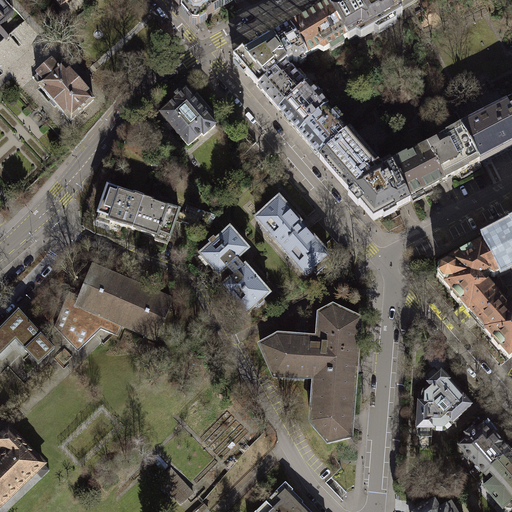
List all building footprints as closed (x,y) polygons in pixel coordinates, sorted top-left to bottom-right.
[(0,0),(0,25),(12,14),(0,0)] [(237,0),(173,0),(195,25),(198,25),(208,20),(209,16),(206,12),(210,10),(212,13),(214,12),(214,13),(237,0)] [(395,0),(336,0),(337,1),(328,6),(347,38),(349,41),(359,34),(361,38),(377,29),(379,33),(396,24),(393,20),(403,15),(400,10),(401,10),(400,8),(395,0)] [(395,0),(400,8),(414,0),(416,0),(417,1),(418,0),(395,0)] [(347,38),(328,6),(290,27),(307,57),(319,50),(324,52),(347,38)] [(273,37),(287,63),(293,60),(294,62),(297,62),(307,57),(290,27),(273,37)] [(287,63),(273,37),(244,53),(243,52),(234,59),(259,88),(284,66),(287,63)] [(44,82),(39,85),(46,93),(45,93),(64,113),(71,121),(94,100),(87,93),(88,92),(69,72),(62,65),(59,68),(52,61),(37,74),(44,82)] [(284,66),(259,88),(260,89),(258,90),(261,94),(262,92),(279,111),(305,88),(290,70),(289,71),(284,66)] [(299,134),(327,110),(328,109),(321,101),(318,104),(311,96),(314,94),(307,86),(305,88),(279,111),(285,119),(284,121),(290,128),(292,127),(299,134)] [(193,99),(186,91),(182,94),(180,92),(175,97),(177,99),(173,102),(174,103),(160,114),(173,128),(172,128),(178,135),(178,134),(189,146),(202,135),(204,137),(216,126),(210,120),(215,115),(197,95),(193,99)] [(511,147),(511,114),(507,104),(461,128),(480,164),(511,147)] [(327,110),(299,134),(319,158),(347,134),(327,110)] [(428,147),(445,181),(459,174),(462,179),(470,175),(482,168),(480,164),(461,128),(447,136),(448,137),(428,147)] [(391,162),(380,167),(350,132),(347,134),(319,158),(348,191),(350,194),(348,196),(358,207),(360,205),(374,221),(382,216),(383,219),(397,212),(396,209),(411,201),(392,164),(391,162)] [(445,181),(428,147),(408,158),(407,157),(392,164),(411,201),(412,201),(413,204),(426,197),(426,198),(434,194),(431,189),(445,181)] [(133,231),(144,199),(135,196),(135,197),(121,193),(121,192),(108,187),(99,214),(97,221),(110,226),(110,223),(133,231)] [(144,199),(133,231),(156,238),(155,241),(168,245),(170,238),(176,222),(177,219),(179,213),(179,211),(166,207),(166,208),(152,203),(152,202),(144,199)] [(303,227),(279,200),(256,219),(263,227),(265,225),(275,236),(273,238),(288,256),(290,254),(300,265),(298,267),(306,277),(313,271),(317,275),(325,267),(322,263),(329,257),(321,248),(303,227)] [(200,219),(205,221),(207,217),(200,214),(201,211),(187,206),(184,214),(182,220),(196,225),(198,218),(200,219)] [(197,229),(200,219),(198,218),(196,225),(182,220),(184,214),(179,213),(177,219),(176,222),(197,229)] [(216,216),(210,214),(206,221),(212,224),(216,216)] [(499,275),(511,268),(511,228),(483,244),(499,275)] [(219,276),(226,269),(237,260),(248,250),(230,230),(217,241),(214,238),(208,243),(211,246),(201,255),(202,256),(204,254),(212,263),(209,265),(219,276)] [(333,238),(321,248),(329,257),(340,247),(333,238)] [(463,307),(469,313),(494,292),(489,286),(486,286),(480,279),(490,274),(492,277),(494,277),(499,275),(483,244),(471,250),(469,247),(459,252),(461,255),(439,266),(437,276),(448,289),(453,294),(451,296),(458,305),(460,303),(463,307)] [(244,268),(237,260),(226,269),(234,277),(223,287),(223,288),(226,286),(237,298),(234,300),(235,301),(241,307),(247,314),(257,305),(259,308),(265,303),(262,300),(269,295),(245,267),(244,268)] [(173,299),(92,265),(80,297),(69,292),(55,327),(78,352),(95,335),(92,331),(94,327),(118,336),(122,326),(156,340),(173,299)] [(237,298),(226,286),(223,288),(225,290),(223,292),(232,303),(235,301),(234,300),(237,298)] [(511,291),(511,292),(508,294),(508,296),(502,301),(494,292),(469,313),(480,325),(489,336),(494,341),(491,343),(499,351),(501,350),(506,355),(509,359),(511,356),(511,291)] [(311,339),(279,337),(261,347),(274,377),(308,380),(309,375),(315,375),(311,424),(327,443),(351,438),(360,322),(334,309),(334,308),(320,315),(317,346),(311,346),(311,339)] [(54,349),(19,312),(0,331),(0,354),(16,339),(26,350),(25,350),(31,356),(30,356),(30,358),(33,361),(35,361),(36,361),(38,364),(54,349)] [(422,388),(421,389),(419,393),(419,395),(417,429),(434,430),(434,429),(444,430),(451,424),(451,425),(472,407),(441,372),(440,374),(434,368),(424,376),(429,382),(428,384),(423,389),(422,388)] [(0,437),(9,429),(2,422),(0,423),(0,437)] [(477,467),(484,475),(510,452),(495,434),(497,433),(488,422),(484,426),(483,426),(479,429),(476,432),(472,428),(465,435),(468,439),(459,447),(477,468),(477,467)] [(0,458),(0,505),(43,464),(9,429),(0,437),(0,446),(6,452),(0,458)] [(511,453),(510,452),(484,475),(491,483),(484,489),(491,496),(494,493),(500,500),(496,503),(503,510),(510,504),(511,506),(511,453)] [(158,454),(152,460),(163,472),(169,466),(158,454)] [(193,494),(170,468),(165,473),(170,478),(163,485),(181,505),(193,494)] [(286,483),(266,502),(275,511),(309,511),(302,504),(303,503),(292,492),(293,491),(286,483)] [(275,511),(266,502),(255,511),(275,511)] [(449,511),(447,507),(446,506),(440,510),(436,503),(433,502),(416,511),(449,511)]
